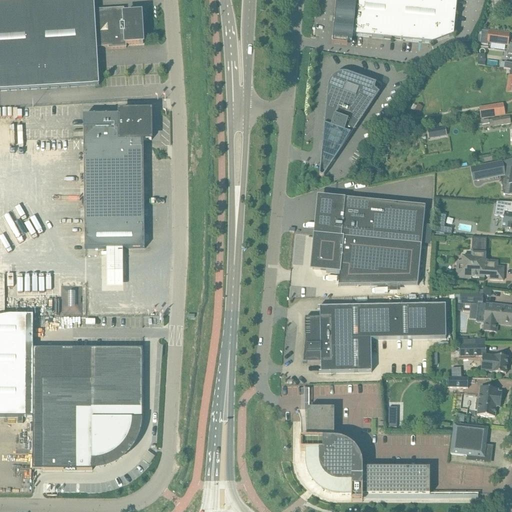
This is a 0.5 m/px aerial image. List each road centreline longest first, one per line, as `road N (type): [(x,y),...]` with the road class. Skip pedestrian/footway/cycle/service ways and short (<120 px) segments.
road 1 (unclassified): [(0,504),(118,504),(150,489),(173,459),(183,108),(172,0)]
road 2 (unclassified): [(300,405),(274,402),(260,383),(285,111)]
road 3 (unknown): [(27,504),(35,468),(111,465),(119,457),(143,417),(154,325),(177,321)]
road 4 (tertiary): [(236,213),(227,365)]
road 5 (tertiary): [(245,511),(229,486),(227,365)]
